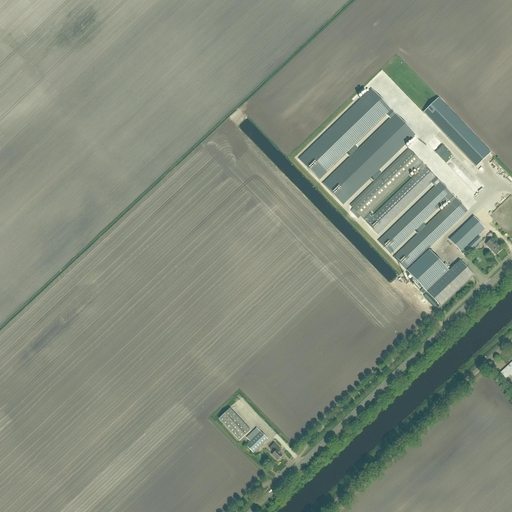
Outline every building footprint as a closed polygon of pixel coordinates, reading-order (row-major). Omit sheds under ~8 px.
[(299,160),(319,181),(387,114),(391,119),(323,185),(342,205),(415,135),(371,90),(299,160)] [(439,99),(424,113),(476,167),(491,153),(439,99)] [(378,235),(432,182),(436,186),(378,242),(390,255),(449,198),(452,201),(394,258),(406,271),(468,211),(408,149),(349,205),(363,219),(417,167),(421,171),(366,223),(378,235)] [(467,246),(478,236),(485,229),(473,217),(449,240),(461,252),(467,246)] [(467,246),(461,252),(465,256),(482,240),(478,236),(468,246),(467,246)] [(496,255),(502,250),(492,239),(486,245),(496,255)] [(427,292),(441,307),(473,276),(459,262),(449,271),(429,251),(407,272),(427,292)] [(417,284),(415,286),(423,294),(425,292),(417,284)] [(511,376),(511,362),(501,373),(506,379),(511,375),(511,376)] [(239,441),(250,431),(230,409),(219,420),(239,441)] [(253,454),(268,440),(260,432),(246,446),(253,454)] [(277,461),(282,456),(279,453),(281,451),(274,444),(269,448),(274,453),(272,455),(277,461)]
